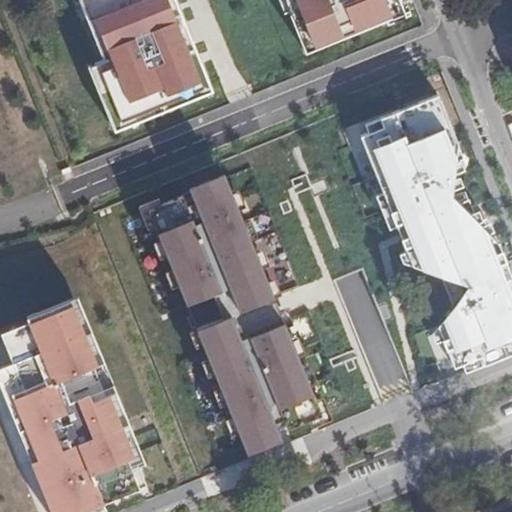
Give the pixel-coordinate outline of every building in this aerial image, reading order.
[(80,0),(104,58),(111,56),(88,0),(80,0)] [(88,65),(112,124),(211,83),(177,0),(88,0),(111,56),(104,58),(88,65)] [(279,0),(284,12),(289,10),(284,0),(279,0)] [(284,0),(289,10),(306,52),(405,12),(399,0),(284,0)] [(211,83),(112,124),(115,131),(214,90),(211,83)] [(458,142),(438,93),(419,101),(422,110),(403,117),(400,109),(380,117),(383,125),(361,135),(414,266),(442,276),(458,281),(469,285),(463,293),(454,305),(438,326),(455,366),(462,363),(481,356),(484,364),(501,357),(497,349),(511,342),(511,275),(499,243),(452,194),(458,142)] [(419,101),(400,109),(403,117),(422,110),(419,101)] [(280,149),(289,179),(314,172),(305,142),(280,149)] [(322,414),(226,177),(191,191),(195,201),(187,204),(183,195),(149,209),(245,446),(279,431),(276,422),(284,419),(287,428),(322,414)] [(442,276),(454,305),(463,293),(458,281),(442,276)] [(109,393),(123,426),(130,423),(78,296),(27,316),(29,321),(73,303),(97,363),(109,393)] [(80,511),(104,503),(147,485),(123,426),(109,393),(97,363),(73,303),(29,321),(0,332),(0,367),(2,367),(9,385),(2,388),(19,430),(27,427),(39,458),(32,460),(52,511),(80,511)] [(511,342),(497,349),(501,357),(511,352),(511,342)] [(462,363),(466,371),(484,364),(481,356),(462,363)] [(2,367),(0,367),(0,382),(2,388),(9,385),(2,367)] [(27,427),(19,430),(32,460),(39,458),(27,427)] [(107,511),(108,511),(104,503),(80,511),(107,511)]
